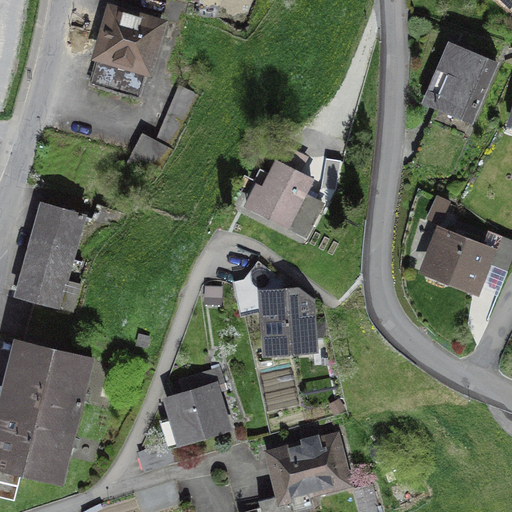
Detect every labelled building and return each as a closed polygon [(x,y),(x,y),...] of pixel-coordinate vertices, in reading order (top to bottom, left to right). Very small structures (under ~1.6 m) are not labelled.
[(511,0),(496,0),(511,14),(511,0)] [(160,25),(112,11),(91,85),(139,100),(160,25)] [(510,66),(453,41),(426,104),(483,129),(510,66)] [(208,98),(181,86),(157,142),(145,135),(126,170),(142,178),(150,164),(175,177),(208,98)] [(272,157),(245,206),(291,231),(318,182),(272,157)] [(348,167),(331,164),(326,194),(343,197),(348,167)] [(43,203),(18,296),(37,301),(26,343),(63,352),(81,285),(65,280),(83,214),(43,203)] [(125,214),(98,204),(93,219),(119,229),(125,214)] [(500,251),(440,226),(421,268),(482,294),(500,251)] [(230,289),(208,287),(207,305),(228,307),(230,289)] [(261,355),(319,353),(317,301),(298,287),(258,289),(261,355)] [(61,482),(92,359),(63,352),(26,343),(23,342),(0,435),(0,498),(15,502),(22,472),(61,482)] [(223,382),(167,398),(180,445),(236,429),(223,382)] [(274,499),(352,486),(344,435),(265,449),(274,499)] [(164,449),(143,455),(149,476),(170,469),(164,449)]
